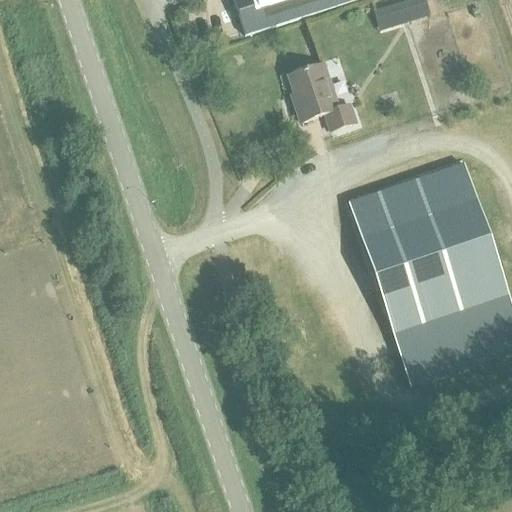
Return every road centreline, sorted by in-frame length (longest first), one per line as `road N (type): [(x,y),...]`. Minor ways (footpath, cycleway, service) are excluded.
road 1 (residential): [(155,255),(221,233),(209,154),(146,0)]
road 2 (tertiary): [(243,511),(155,255)]
road 3 (tertiary): [(155,255),(69,0)]
road 4 (track): [(185,511),(158,450),(141,362),(155,255)]
